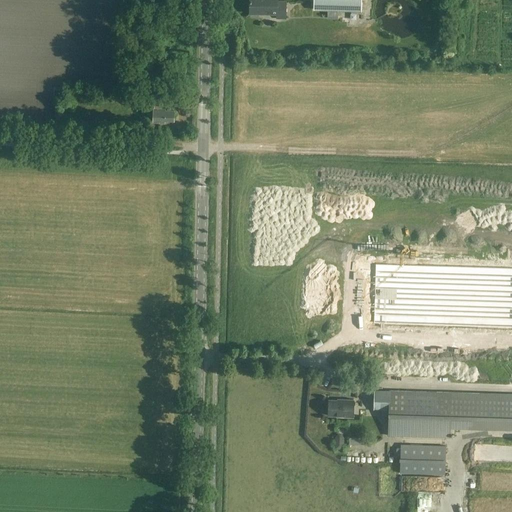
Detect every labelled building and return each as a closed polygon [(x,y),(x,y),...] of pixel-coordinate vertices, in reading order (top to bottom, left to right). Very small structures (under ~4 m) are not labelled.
[(286,18),(286,1),(277,1),(277,0),(249,0),(250,13),(277,14),(277,18),(286,18)] [(361,11),(361,0),(313,0),(314,10),(361,11)] [(141,93),(141,105),(154,105),(154,109),(153,109),(153,122),(165,123),(165,121),(174,121),(174,111),(165,110),(165,109),(162,109),(162,94),(141,93)] [(450,438),(450,427),(511,428),(511,394),(389,391),(375,391),(374,410),(389,410),(388,436),(450,438)] [(329,400),(328,416),(337,416),(337,417),(353,417),(354,400),(338,399),(338,400),(329,400)] [(444,474),(445,446),(401,445),(400,473),(444,474)]
